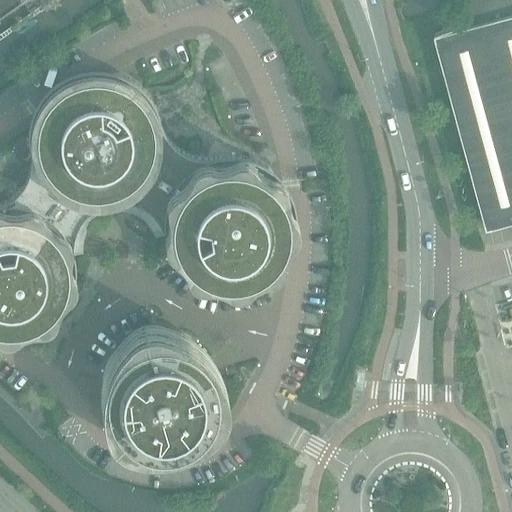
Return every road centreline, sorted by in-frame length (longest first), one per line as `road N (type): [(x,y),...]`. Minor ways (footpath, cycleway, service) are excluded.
road 1 (residential): [(0,126),(72,68),(144,32),(197,14),(220,22),(269,109),(303,224),(281,343)]
road 2 (residential): [(281,343),(168,303),(134,301),(85,329),(54,375)]
road 3 (tertiary): [(417,268),(414,195),(368,17)]
road 4 (residential): [(254,415),(193,460),(164,463),(107,443),(54,375)]
road 5 (unclassified): [(511,442),(465,264)]
